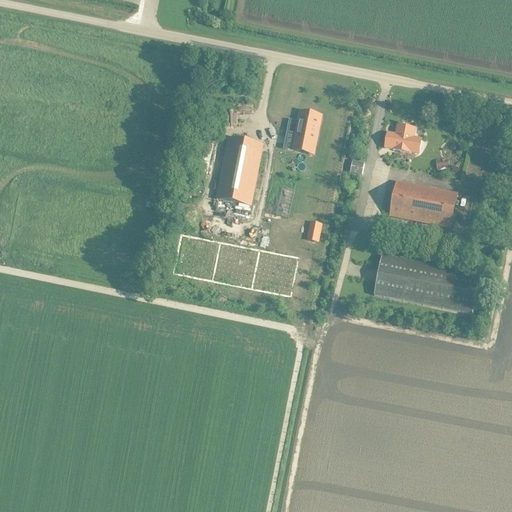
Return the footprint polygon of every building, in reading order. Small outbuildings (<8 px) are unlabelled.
[(300,112),(298,122),(294,142),(315,146),(321,116),(300,112)] [(421,139),(413,138),(415,129),(397,125),(395,134),(387,133),(384,148),(392,149),(392,150),(411,153),(418,154),(421,139)] [(228,139),(220,176),(216,200),(251,206),(263,145),(228,139)] [(212,144),(200,142),(194,171),(207,174),(212,144)] [(362,175),(364,163),(352,161),(350,173),(362,175)] [(451,229),(457,194),(396,182),(390,217),(451,229)] [(180,234),(173,274),(291,297),(299,258),(180,234)] [(382,256),(374,296),(472,315),(480,275),(382,256)]
